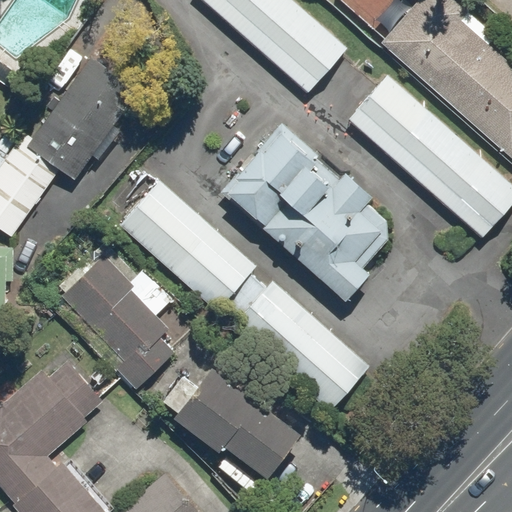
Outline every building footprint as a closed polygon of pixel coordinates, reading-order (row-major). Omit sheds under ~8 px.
[(343,47),(290,0),(204,0),(305,90),(343,47)] [(511,58),(446,0),(422,0),(386,40),(511,152),(511,58)] [(0,223),(15,233),(61,166),(76,177),(141,79),(95,49),(35,140),(26,134),(0,171),(0,223)] [(511,208),(511,190),(391,83),(354,124),(484,240),(511,208)] [(398,232),(282,128),(222,194),(339,298),(398,232)] [(255,272),(159,186),(126,222),(223,308),(255,272)] [(12,249),(0,249),(0,308),(12,308),(12,249)] [(103,255),(66,290),(149,377),(186,343),(103,255)] [(369,368),(274,283),(242,318),(337,403),(369,368)] [(202,511),(163,471),(121,511),(62,442),(106,402),(61,352),(0,407),(0,480),(27,511),(202,511)] [(306,427),(219,363),(184,410),(271,474),(306,427)]
